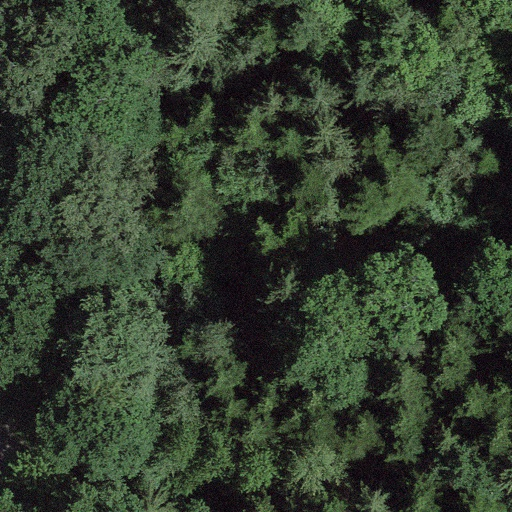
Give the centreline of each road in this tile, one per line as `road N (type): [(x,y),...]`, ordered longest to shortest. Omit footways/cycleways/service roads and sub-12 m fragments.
road 1 (track): [(511,501),(0,486)]
road 2 (unclassified): [(5,0),(0,160)]
